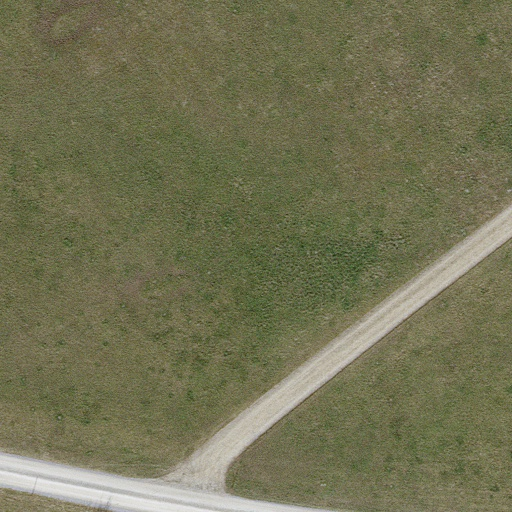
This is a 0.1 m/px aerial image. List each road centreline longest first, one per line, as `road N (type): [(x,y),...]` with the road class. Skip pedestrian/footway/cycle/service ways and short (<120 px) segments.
road 1 (track): [(511,228),(150,499)]
road 2 (track): [(0,460),(234,511)]
